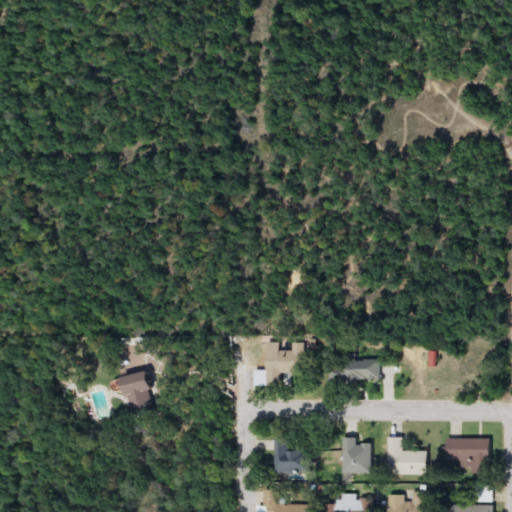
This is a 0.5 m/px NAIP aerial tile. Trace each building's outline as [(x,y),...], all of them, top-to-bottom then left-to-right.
[(307,343),(306,373),(286,372),(286,387),(270,386),(271,343),(283,343),(283,351),(294,351),(294,343),(307,343)] [(152,372),(158,410),(133,414),(127,376),(152,372)] [(404,451),(430,451),(430,475),(389,475),(389,437),(404,437),(404,451)] [(492,439),(492,473),(474,473),(474,469),(460,468),(460,462),(449,461),(449,438),(492,439)] [(311,451),(311,472),(277,472),(277,439),(293,439),(293,451),(311,451)] [(267,511),(267,491),(282,491),(283,505),(316,504),(316,511),(267,511)] [(390,511),(390,494),(431,494),(431,511),(390,511)] [(331,511),(331,500),(375,500),(375,511),(331,511)]
